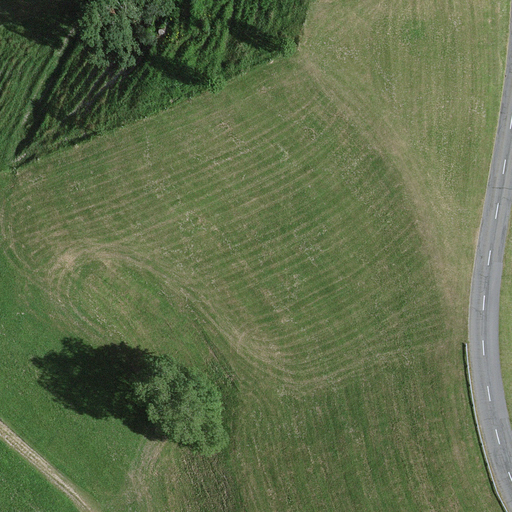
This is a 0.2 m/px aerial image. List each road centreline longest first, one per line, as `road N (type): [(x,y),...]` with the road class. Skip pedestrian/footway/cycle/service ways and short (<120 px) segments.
road 1 (unclassified): [(511,123),(483,315),(490,403),(511,476)]
road 2 (track): [(90,511),(0,425)]
